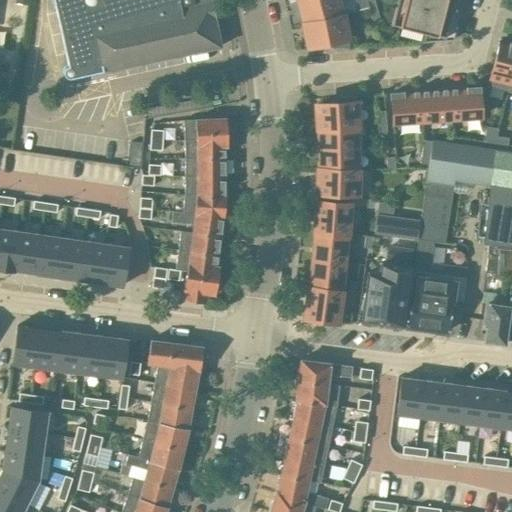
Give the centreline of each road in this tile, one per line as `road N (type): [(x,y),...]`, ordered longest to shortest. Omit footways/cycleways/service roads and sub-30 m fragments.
road 1 (residential): [(269,76),(465,59),(489,0)]
road 2 (residential): [(253,332),(511,365)]
road 3 (residential): [(253,332),(272,182),(269,76)]
road 4 (residential): [(253,332),(2,297)]
road 5 (residential): [(217,511),(253,332)]
